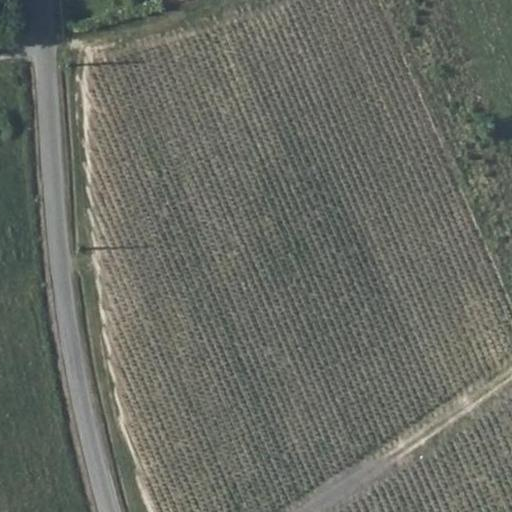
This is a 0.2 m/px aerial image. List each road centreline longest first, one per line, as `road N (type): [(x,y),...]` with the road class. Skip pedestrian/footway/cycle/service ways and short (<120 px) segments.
road 1 (unclassified): [(42,0),(70,322),(109,511)]
road 2 (track): [(47,48),(218,0)]
